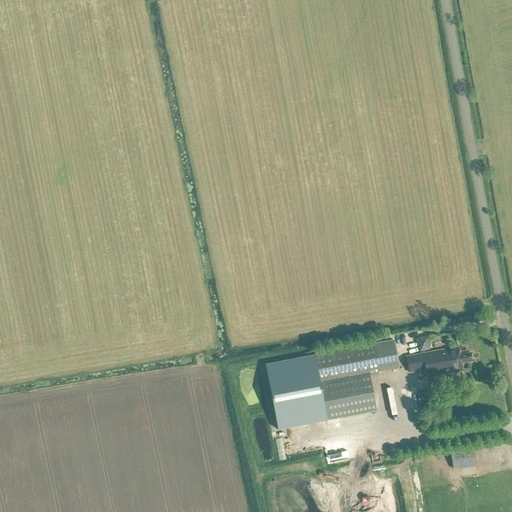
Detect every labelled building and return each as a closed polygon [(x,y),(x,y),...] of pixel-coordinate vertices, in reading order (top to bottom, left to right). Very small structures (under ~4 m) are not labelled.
[(420,352),(430,350),(427,336),(417,338),(420,352)] [(277,430),(326,421),(376,411),(369,375),(400,370),(394,340),(265,364),(277,430)] [(461,364),(472,362),(470,353),(468,354),(467,351),(460,353),(459,348),(406,357),(409,373),(424,370),(426,378),(462,372),(461,364)] [(417,394),(419,405),(431,403),(429,391),(417,394)] [(451,458),(453,470),(475,466),(472,448),(464,449),(464,451),(458,452),(458,450),(450,452),(451,458)]
